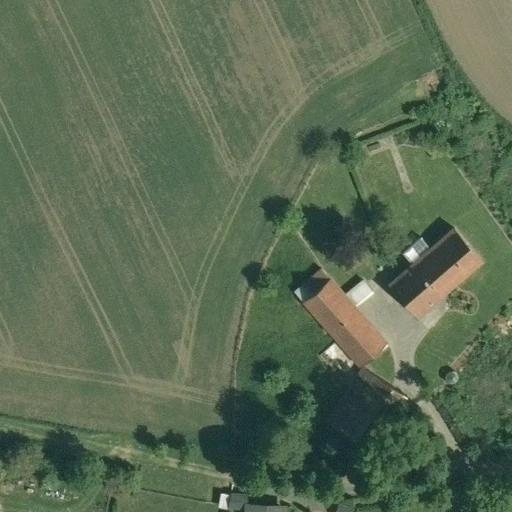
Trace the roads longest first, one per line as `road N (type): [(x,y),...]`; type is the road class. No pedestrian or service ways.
road 1 (residential): [(238,480),(340,498),(511,472)]
road 2 (track): [(0,428),(238,480)]
